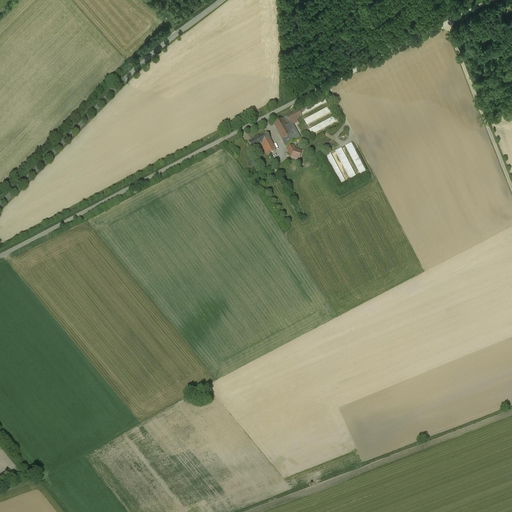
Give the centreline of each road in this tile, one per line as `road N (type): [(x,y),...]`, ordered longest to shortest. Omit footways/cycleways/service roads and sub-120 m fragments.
road 1 (unclassified): [(491,0),(0,256)]
road 2 (unclassified): [(221,0),(145,60),(0,206)]
road 3 (track): [(446,23),(511,187)]
